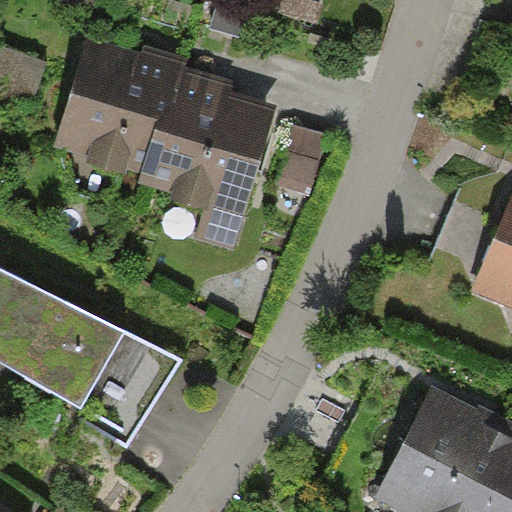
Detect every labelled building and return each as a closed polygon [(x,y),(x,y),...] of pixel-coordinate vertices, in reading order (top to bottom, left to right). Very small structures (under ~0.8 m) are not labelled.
[(97,44),(59,156),(144,184),(181,71),(97,44)] [(247,93),(181,71),(144,184),(210,206),(198,241),(237,254),(282,117),(243,104),(247,93)] [(511,212),(477,305),(511,318),(511,212)] [(0,270),(0,367),(135,451),(191,360),(0,270)] [(511,511),(511,434),(434,400),(384,511),(385,511),(511,511)]
